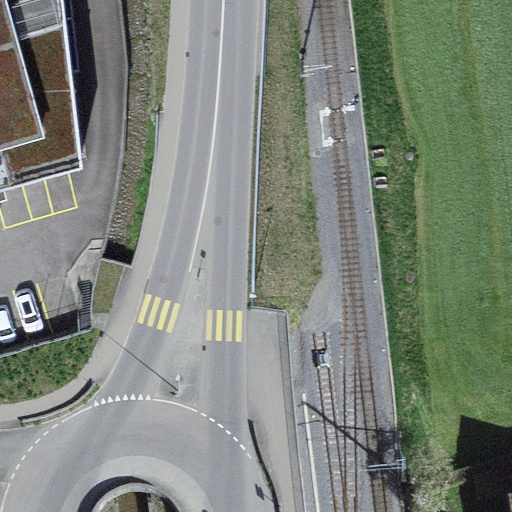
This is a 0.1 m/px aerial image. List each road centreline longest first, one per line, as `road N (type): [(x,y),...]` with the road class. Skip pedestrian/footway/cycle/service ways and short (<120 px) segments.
road 1 (secondary): [(162,429),(200,236),(221,68),(219,0)]
road 2 (secondary): [(162,429),(118,430),(84,442),(52,470),(32,511)]
road 3 (secondary): [(248,511),(238,486),(199,444),(162,429)]
